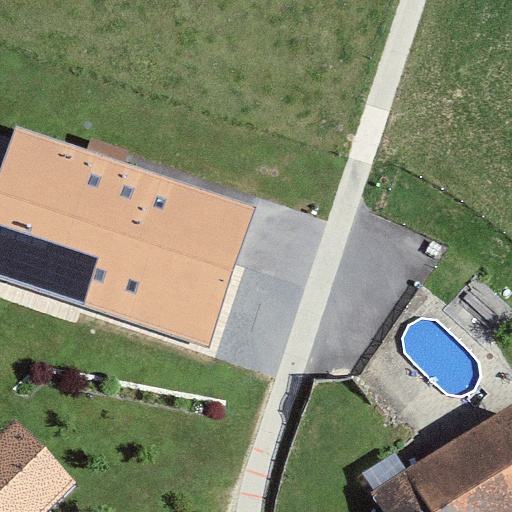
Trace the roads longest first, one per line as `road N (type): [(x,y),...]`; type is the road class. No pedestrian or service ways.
road 1 (residential): [(371,122),(261,437),(243,511)]
road 2 (track): [(371,122),(410,0)]
